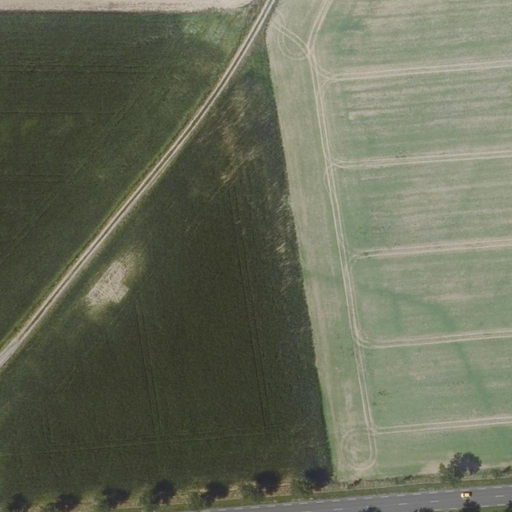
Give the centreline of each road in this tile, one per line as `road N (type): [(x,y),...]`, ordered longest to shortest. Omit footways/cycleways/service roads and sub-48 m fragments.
road 1 (track): [(0,365),(137,202),(268,0)]
road 2 (primary): [(237,511),(511,490)]
